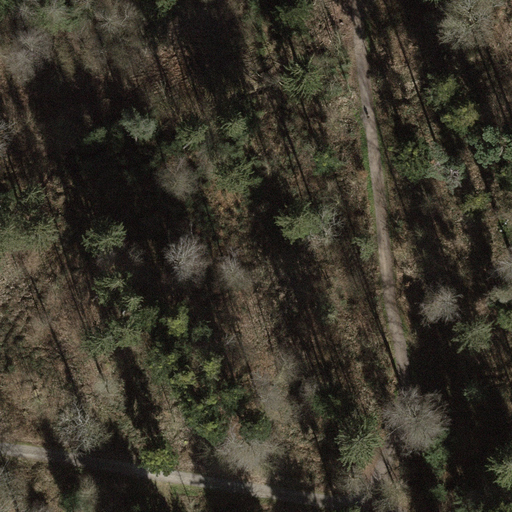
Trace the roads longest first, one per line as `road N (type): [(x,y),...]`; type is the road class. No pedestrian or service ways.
road 1 (track): [(367,0),(360,83),(404,393),(390,448),(350,508)]
road 2 (track): [(160,511),(133,464),(350,508)]
road 3 (track): [(133,464),(0,442)]
